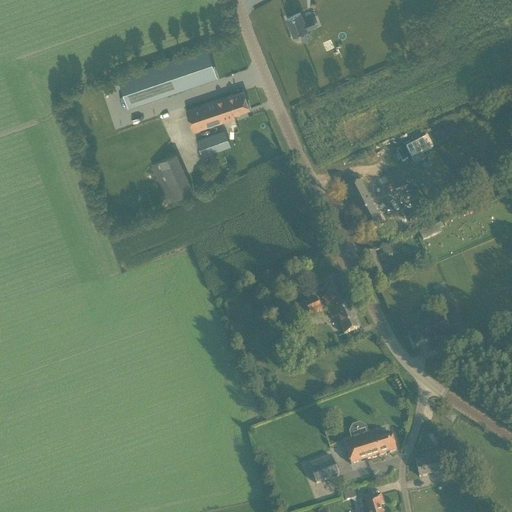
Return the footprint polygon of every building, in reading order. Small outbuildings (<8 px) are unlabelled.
[(307,28),(316,25),(313,16),(303,20),(300,12),(286,17),(293,34),(307,29),(307,28)] [(203,47),(118,76),(129,106),(213,77),(203,47)] [(243,90),(234,94),(185,110),(192,131),(234,117),(233,113),(249,108),(243,90)] [(216,132),(207,136),(197,140),(202,155),(222,148),(216,132)] [(110,172),(174,150),(168,133),(104,154),(110,172)] [(180,161),(155,172),(168,201),(192,190),(193,190),(180,161)] [(399,171),(388,175),(391,182),(402,178),(399,171)] [(381,206),(374,192),(370,184),(363,187),(356,175),(341,182),(367,234),(383,227),(374,209),(381,206)] [(397,242),(381,249),(384,255),(400,249),(397,242)] [(383,272),(374,252),(365,256),(374,276),(383,272)] [(334,270),(325,274),(313,279),(316,286),(322,284),(327,297),(324,298),(332,319),(337,317),(344,335),(359,329),(334,270)] [(455,312),(449,298),(446,291),(435,296),(438,303),(444,317),(455,312)] [(315,298),(303,303),(310,318),(322,313),(315,298)] [(430,337),(442,331),(444,335),(451,332),(445,318),(408,335),(414,348),(428,342),(427,341),(431,339),(430,337)] [(455,418),(448,414),(445,419),(452,423),(455,418)] [(396,451),(391,434),(379,438),(377,432),(343,442),(351,465),(396,451)] [(330,479),(339,475),(331,457),(316,463),(319,469),(326,466),(331,478),(330,478),(330,479)] [(439,457),(416,462),(419,477),(442,472),(439,457)] [(381,511),(380,506),(383,505),(381,496),(364,501),(359,502),(361,511),(381,511)]
